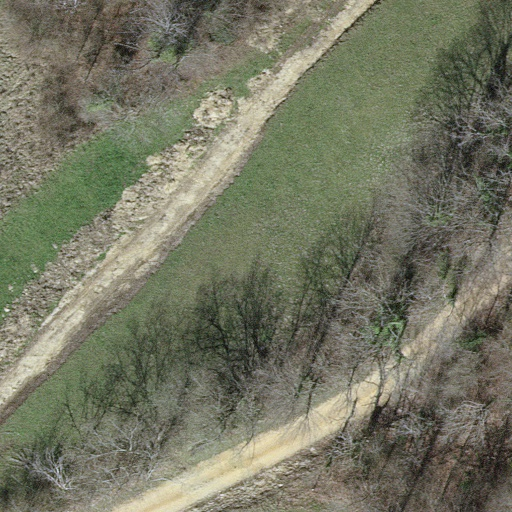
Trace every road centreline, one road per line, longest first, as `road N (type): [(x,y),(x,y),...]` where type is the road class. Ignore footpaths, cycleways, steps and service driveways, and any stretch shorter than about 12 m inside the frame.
road 1 (track): [(0,392),(218,157),(347,0)]
road 2 (track): [(511,251),(386,380),(143,511)]
